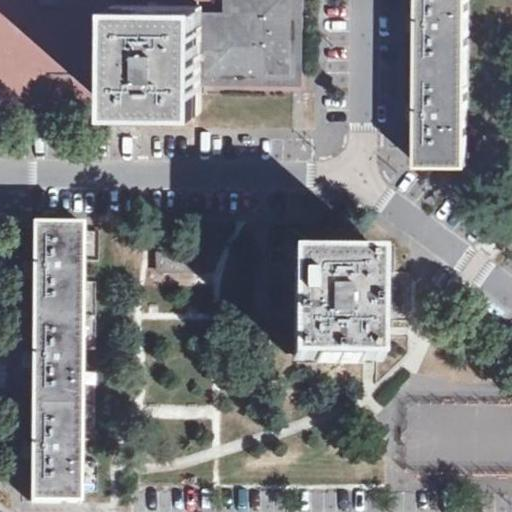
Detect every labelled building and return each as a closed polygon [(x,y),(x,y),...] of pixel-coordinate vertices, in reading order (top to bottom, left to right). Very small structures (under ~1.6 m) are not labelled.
[(115,3),(113,109),(201,110),(201,74),(294,75),(295,0),(233,0),(233,13),(201,13),(201,3),(115,3)] [(420,0),(420,14),(411,13),(411,29),(419,28),(419,102),(409,102),(409,119),(419,118),(418,162),(465,162),(466,0),(420,0)] [(26,262),(26,277),(35,277),(34,351),(25,351),(25,366),(34,366),(33,441),(24,441),(24,456),(34,456),(33,500),(80,501),(84,226),(36,225),(35,262),(26,262)] [(214,279),(211,251),(154,250),(149,285),(196,294),(203,282),(214,279)] [(382,359),(383,254),(296,253),(294,358),(382,359)]
